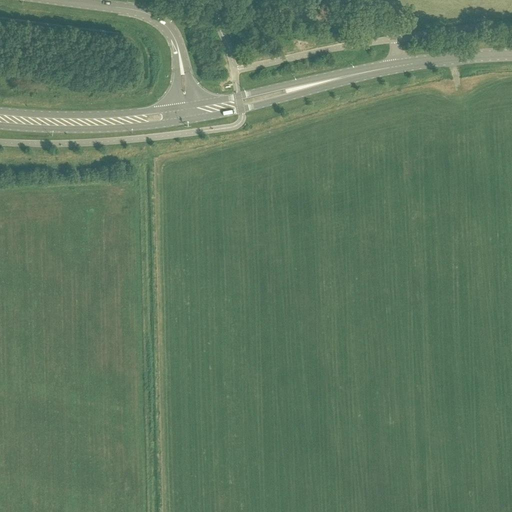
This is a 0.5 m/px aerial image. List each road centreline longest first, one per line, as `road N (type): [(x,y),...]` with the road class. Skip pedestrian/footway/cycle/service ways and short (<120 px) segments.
road 1 (secondary): [(399,66),(187,113)]
road 2 (unclassified): [(399,66),(392,39),(375,21),(217,0)]
road 3 (secondary): [(187,113),(179,55),(162,24),(140,13),(48,0)]
road 4 (secondary): [(187,113),(138,121),(0,119)]
